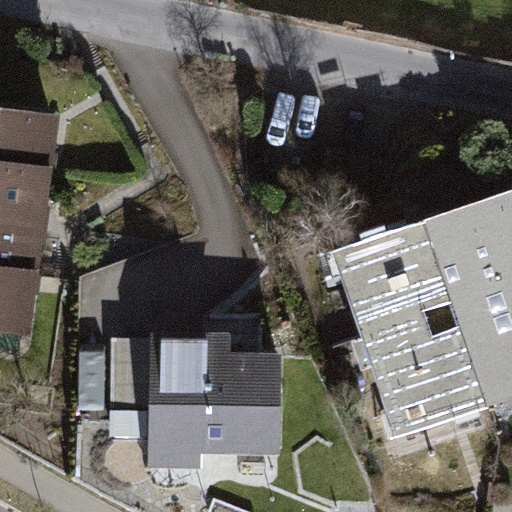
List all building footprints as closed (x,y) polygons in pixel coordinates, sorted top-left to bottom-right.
[(60,112),(0,103),(0,157),(52,165),(60,112)] [(388,164),(325,148),(311,200),(374,216),(388,164)] [(52,165),(0,157),(0,215),(44,222),(52,165)] [(511,186),(429,215),(494,403),(511,396),(511,186)] [(44,222),(0,215),(0,269),(36,275),(44,222)] [(429,215),(336,246),(402,435),(494,403),(429,215)] [(36,275),(0,269),(0,323),(28,328),(36,275)] [(231,327),(152,326),(152,337),(150,409),(150,464),(200,465),(201,448),(281,449),(283,349),(231,348),(231,327)] [(150,409),(152,337),(113,336),(111,408),(150,409)] [(85,406),(109,405),(106,342),(81,344),(85,406)]
